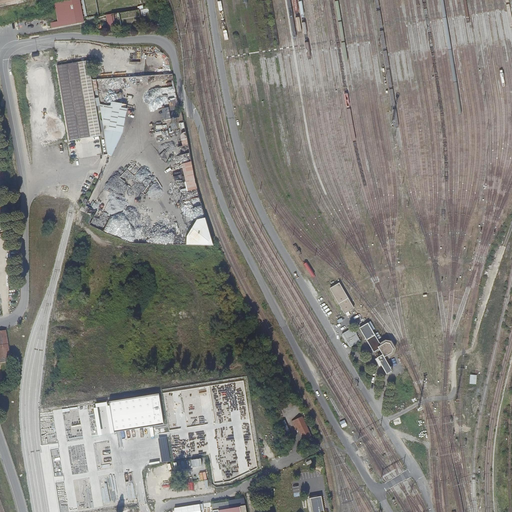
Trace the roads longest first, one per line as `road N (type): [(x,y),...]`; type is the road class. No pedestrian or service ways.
road 1 (unclassified): [(159,511),(230,492),(312,452)]
road 2 (unknown): [(0,45),(28,186)]
